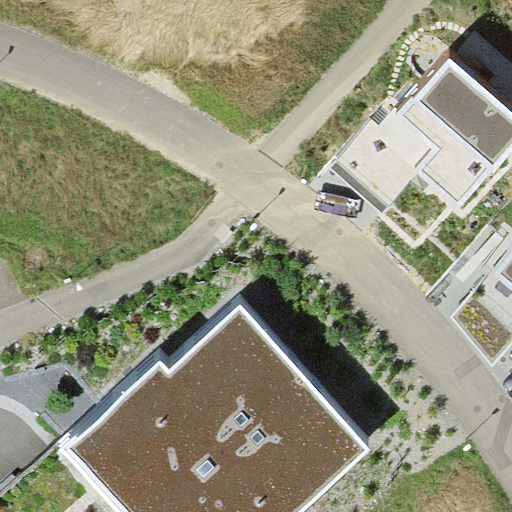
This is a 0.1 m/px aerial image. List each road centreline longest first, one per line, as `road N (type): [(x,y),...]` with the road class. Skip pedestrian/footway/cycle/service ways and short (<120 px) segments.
road 1 (residential): [(262,182),(429,333),(511,455)]
road 2 (residential): [(0,53),(95,81),(262,182)]
road 3 (unclassified): [(262,182),(177,270),(57,316)]
road 4 (unclassified): [(419,0),(262,182)]
